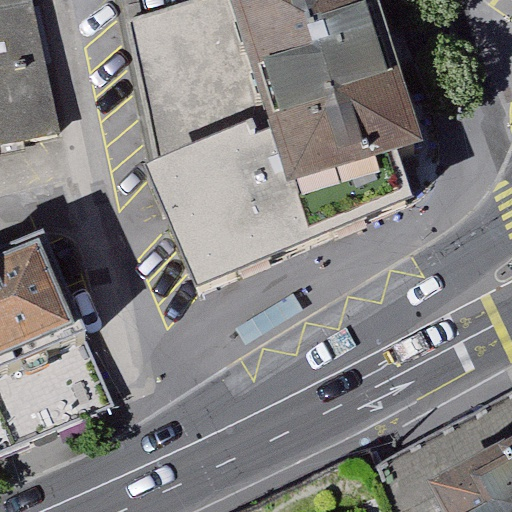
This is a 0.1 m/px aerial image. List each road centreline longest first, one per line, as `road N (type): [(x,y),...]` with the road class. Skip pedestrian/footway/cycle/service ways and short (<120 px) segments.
road 1 (residential): [(61,0),(167,472)]
road 2 (tertiary): [(511,289),(167,472)]
